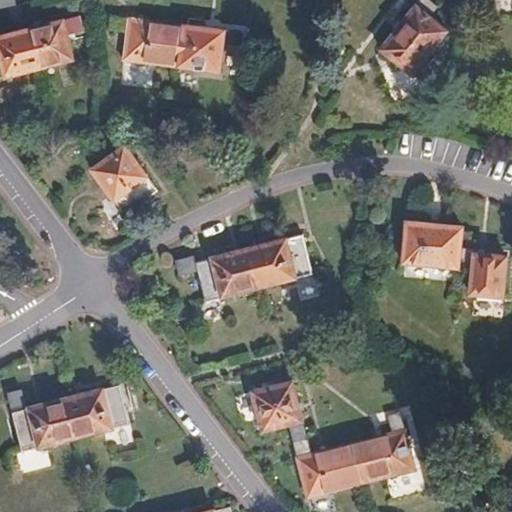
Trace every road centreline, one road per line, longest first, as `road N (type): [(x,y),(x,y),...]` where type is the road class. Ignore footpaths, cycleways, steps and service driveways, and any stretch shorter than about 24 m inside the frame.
road 1 (residential): [(511,187),(415,167),(306,178),(204,213),(90,282)]
road 2 (residential): [(274,511),(170,393),(90,282)]
road 3 (residential): [(90,282),(0,158)]
